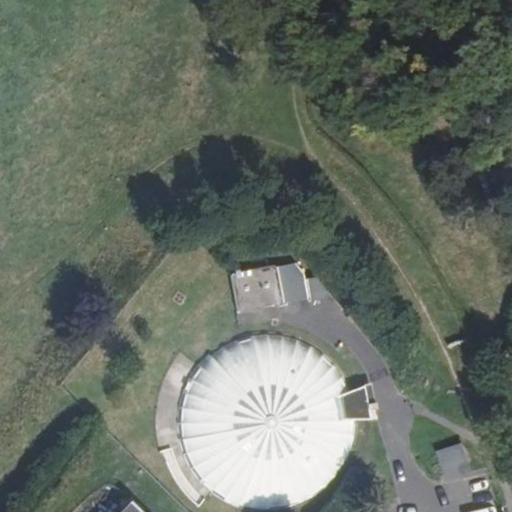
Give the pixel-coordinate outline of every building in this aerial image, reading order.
[(258,299),(269,297),(271,307),(281,305),(281,303),(275,271),(274,266),(231,274),(238,314),(260,310),(258,299)] [(307,298),(303,274),(296,267),(275,271),(281,303),(307,298)] [(271,307),(269,297),(258,299),(260,310),(271,307)] [(290,341),(266,336),(246,338),(220,347),(198,364),(182,385),(174,411),(175,441),(182,462),(196,483),(216,502),(236,510),(246,511),(283,511),(286,511),(307,502),(325,489),(339,472),(349,450),(352,424),(351,418),(371,419),(368,403),(365,386),(345,394),(337,376),(318,355),(290,341)] [(441,454),(451,481),(473,474),(464,446),(441,454)]
